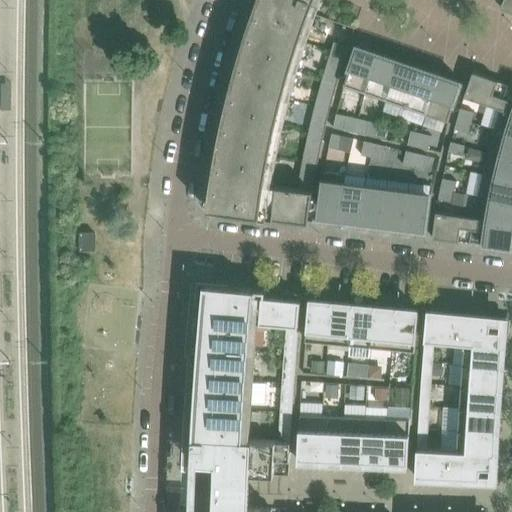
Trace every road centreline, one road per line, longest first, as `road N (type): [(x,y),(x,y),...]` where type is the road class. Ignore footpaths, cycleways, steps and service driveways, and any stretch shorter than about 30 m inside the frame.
road 1 (residential): [(511,278),(174,236)]
road 2 (residential): [(153,511),(174,236)]
road 3 (residential): [(174,236),(192,109),(223,0)]
